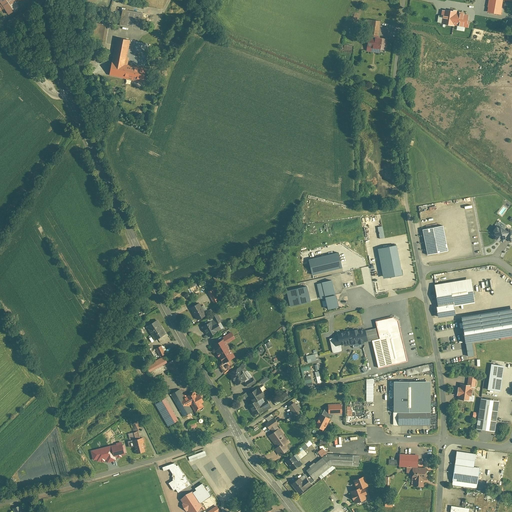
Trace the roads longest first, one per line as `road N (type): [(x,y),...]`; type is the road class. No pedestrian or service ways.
road 1 (tertiary): [(65,95),(161,305),(235,434)]
road 2 (residential): [(419,270),(395,157),(401,0)]
road 3 (residential): [(235,434),(0,504)]
road 4 (residential): [(441,440),(419,270)]
